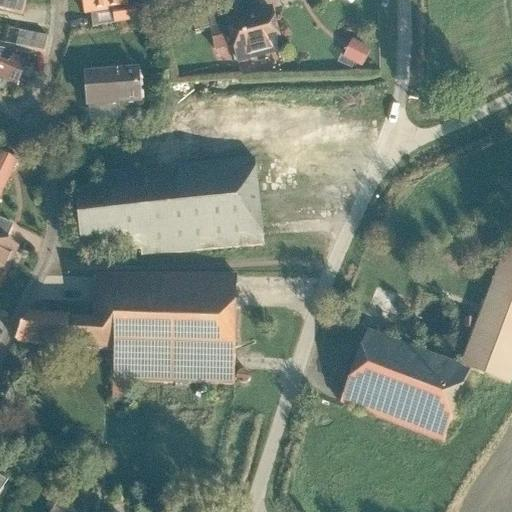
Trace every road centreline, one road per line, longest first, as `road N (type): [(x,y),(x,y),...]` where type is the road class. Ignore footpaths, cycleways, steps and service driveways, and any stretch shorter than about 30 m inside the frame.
road 1 (residential): [(250,511),(337,263),(387,154)]
road 2 (residential): [(38,124),(53,193),(52,243),(0,359)]
road 3 (residential): [(387,154),(404,80),(406,0)]
road 4 (unclassified): [(511,96),(387,154)]
road 5 (residential): [(62,0),(38,124)]
